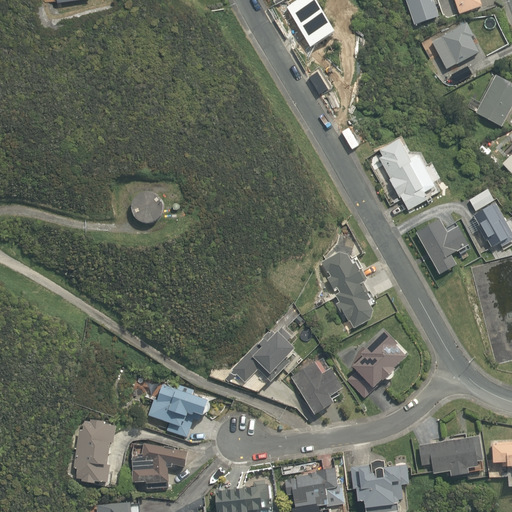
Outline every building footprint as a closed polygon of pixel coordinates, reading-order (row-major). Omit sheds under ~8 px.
[(429,0),(403,0),(413,26),(435,18),(429,0)] [(435,0),(444,22),(481,7),(478,0),(435,0)] [(467,23),(462,25),(441,36),(442,40),(431,45),(440,65),(452,59),(455,66),(477,55),(468,37),(473,35),(467,23)] [(447,74),(452,83),(472,73),(467,64),(447,74)] [(511,99),(511,83),(491,74),(474,112),(501,125),(511,99)] [(430,180),(438,176),(430,162),(426,164),(410,132),(379,148),(382,154),(375,158),(403,213),(427,201),(422,191),(433,185),(430,180)] [(511,147),(499,163),(511,174),(511,147)] [(499,248),(511,240),(511,232),(486,188),(466,199),(473,211),(479,208),(483,216),(472,222),(488,249),(497,244),(499,248)] [(144,190),(139,191),(137,192),(134,193),(132,195),(131,197),(129,200),(128,202),(128,205),(128,208),(128,210),(129,213),(131,215),(132,218),(134,219),(137,221),(139,222),(142,223),(145,223),(147,222),(150,221),(152,220),(155,218),(157,216),(158,214),(159,212),(160,209),(160,206),(160,204),(159,201),(158,198),(156,196),(154,194),(152,193),(150,191),(147,191),(144,190)] [(434,273),(453,264),(448,255),(466,246),(455,222),(443,228),(439,218),(413,230),(434,273)] [(350,262),(343,249),(316,262),(337,303),(333,305),(345,328),(373,314),(359,285),(363,283),(352,261),(350,262)] [(384,377),(387,380),(394,373),(391,370),(409,353),(382,324),(357,347),(364,355),(342,376),(362,397),(384,377)] [(229,369),(242,382),(254,370),(267,384),(290,361),(284,355),(293,347),(272,326),(229,369)] [(329,396),(340,390),(328,368),(319,373),(313,361),(288,374),(310,416),(333,404),(329,396)] [(166,423),(164,430),(189,436),(195,414),(208,418),(213,399),(193,394),(194,389),(177,384),(175,389),(159,384),(150,419),(166,423)] [(81,419),(73,476),(80,477),(79,480),(105,484),(108,464),(104,464),(107,441),(112,442),(115,424),(81,419)] [(447,476),(466,473),(465,467),(474,466),(473,460),(481,459),(476,434),(418,443),(421,464),(429,463),(431,473),(446,471),(447,476)] [(511,487),(511,437),(488,440),(490,463),(500,462),(501,467),(511,466),(511,473),(506,473),(507,488),(511,487)] [(187,453),(166,448),(141,443),(140,449),(136,449),(136,457),(132,457),(132,480),(165,481),(166,462),(184,466),(187,453)] [(389,462),(388,456),(353,460),(354,464),(349,465),(354,503),(359,502),(359,511),(402,511),(408,506),(410,490),(400,490),(400,483),(413,483),(410,459),(389,462)] [(341,511),(342,508),(347,508),(344,480),(339,481),(338,470),(333,471),(333,466),(314,468),(314,473),(282,476),(284,496),(290,495),(291,511),(341,511)] [(268,511),(267,486),(211,488),(211,511),(268,511)] [(97,503),(96,511),(139,511),(139,505),(97,503)]
